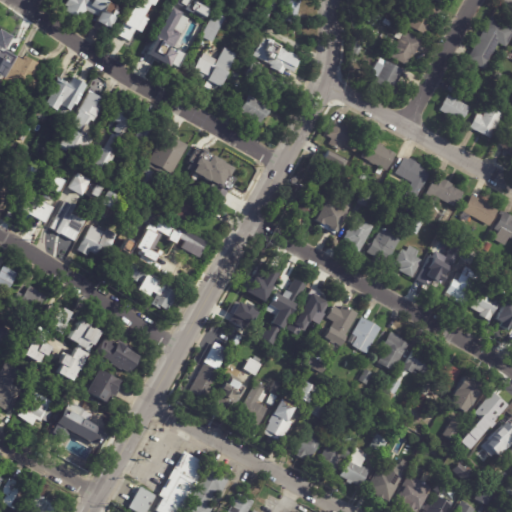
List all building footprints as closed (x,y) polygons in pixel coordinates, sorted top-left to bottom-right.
[(107,29),(94,22),(97,15),(87,10),(82,19),(66,11),(69,6),(66,4),(68,0),(102,0),(106,2),(105,3),(118,10),(108,29),(107,29)] [(141,0),(134,14),(127,10),(128,8),(111,0),(126,0),(131,2),(132,0),(141,0)] [(176,0),(178,1),(174,10),(169,7),(172,0),(176,0)] [(208,7),(188,0),(180,0),(178,8),(204,17),(208,7)] [(271,11),(262,6),(264,0),(281,0),(274,13),(271,11)] [(300,15),(299,17),(296,17),(295,23),(281,20),(283,13),(284,13),(286,8),(281,7),(282,0),(300,0),(297,12),(300,13),(300,15)] [(431,8),(436,11),(426,31),(427,31),(425,35),(424,34),(423,36),(407,27),(420,2),(431,8)] [(214,34),(210,43),(200,38),(213,14),(214,14),(216,10),(223,14),(221,18),(222,19),(214,34)] [(369,16),(376,21),(372,26),(365,21),(369,16)] [(480,35),(490,16),(511,27),(511,33),(505,47),(497,42),(494,49),(497,50),(491,61),(488,59),(483,69),(466,59),(480,35)] [(406,23),(404,29),(391,23),(394,17),(406,23)] [(136,27),(134,30),(146,37),(138,51),(117,40),(127,21),(131,23),(133,19),(138,22),(136,27)] [(389,23),(390,23),(387,28),(381,24),(383,20),(389,23)] [(184,59),(177,55),(170,68),(145,55),(151,45),(148,43),(156,27),(180,40),(184,33),(186,34),(189,28),(199,33),(185,60),(184,59)] [(405,34),(420,43),(411,59),(409,57),(404,67),(389,58),(395,48),(394,47),(397,42),(398,42),(403,33),(405,34)] [(292,72),(291,74),(283,70),(281,75),(268,69),(269,67),(251,57),(260,38),(279,47),(278,49),(298,60),(292,72)] [(0,40),(8,45),(2,55),(0,53),(0,40)] [(353,46),(361,49),(357,58),(350,54),(353,46)] [(211,94),(201,88),(204,82),(203,82),(204,80),(195,75),(197,72),(192,70),(199,58),(200,59),(203,53),(216,61),(222,49),(233,55),(229,62),(230,63),(221,79),(222,80),(216,90),(214,89),(211,94)] [(25,57),(40,65),(31,80),(36,83),(31,92),(25,88),(20,97),(0,86),(10,69),(11,69),(17,57),(22,59),(24,56),(25,57)] [(400,71),(401,71),(388,97),(370,87),(375,78),(368,74),(375,63),(376,64),(379,59),(400,71)] [(277,96),(274,94),(273,97),(254,87),(256,83),(245,77),(251,64),(260,69),(258,71),(283,84),(277,96)] [(497,71),(502,74),(500,80),(494,77),(497,71)] [(58,76),(62,78),(63,77),(69,80),(70,78),(75,81),(74,83),(80,86),(67,111),(59,106),(65,95),(56,91),(53,95),(48,92),(51,88),(50,87),(57,75),(58,76)] [(93,106),(97,108),(89,124),(86,122),(79,136),(89,142),(79,160),(56,147),(85,94),(96,99),(92,105),(93,106)] [(247,97),(269,110),(264,119),(262,118),(258,125),(237,113),(238,111),(229,106),(236,94),(245,99),(247,97)] [(447,115),(438,110),(446,95),(468,107),(460,122),(447,115)] [(502,115),(494,128),(496,129),(494,131),(493,130),(492,133),(493,133),(491,137),(490,136),(489,138),(469,127),(477,113),(481,116),(487,106),(502,115)] [(119,109),(120,110),(121,108),(125,110),(124,112),(129,115),(124,125),(126,129),(101,174),(88,166),(92,160),(84,156),(90,146),(101,152),(110,135),(112,136),(113,134),(111,133),(116,125),(109,121),(117,108),(119,109)] [(511,115),(503,134),(511,138),(511,115)] [(148,122),(157,128),(148,145),(140,141),(138,145),(132,142),(144,120),(148,122)] [(342,124),(353,130),(353,131),(362,136),(354,152),(349,149),(346,155),(327,144),(330,138),(325,135),(334,120),(341,124),(342,124)] [(25,127),(30,130),(27,135),(22,132),(25,127)] [(511,151),(497,144),(504,129),(510,132),(511,131),(511,151)] [(50,130),(55,133),(52,139),(47,136),(50,130)] [(186,144),(163,132),(147,164),(169,176),(186,144)] [(370,141),(376,144),(385,148),(384,149),(386,150),(386,149),(394,154),(385,170),(383,169),(380,175),(375,173),(379,167),(374,164),(373,165),(368,163),(369,162),(360,157),(370,141)] [(28,154),(16,177),(5,171),(17,148),(28,154)] [(185,169),(220,187),(230,167),(195,149),(185,169)] [(320,161),(339,170),(344,160),(324,151),(320,161)] [(410,160),(418,164),(417,166),(428,172),(420,188),(415,185),(412,190),(401,184),(403,179),(393,173),(402,157),(406,159),(406,158),(410,160)] [(30,189),(20,183),(34,159),(42,164),(36,174),(38,176),(36,180),(35,179),(30,189)] [(208,162),(222,170),(215,182),(231,191),(223,205),(222,204),(220,208),(192,191),(202,174),(201,173),(208,162)] [(308,165),(299,180),(294,177),(303,162),(308,165)] [(348,169),(355,174),(352,179),(344,174),(348,169)] [(144,170),(153,176),(143,193),(134,188),(144,170)] [(361,173),(366,176),(363,181),(358,179),(361,173)] [(85,184),(76,199),(63,192),(72,176),(85,184)] [(442,179),(451,184),(450,186),(464,194),(462,199),(459,197),(454,207),(432,196),(430,200),(423,196),(426,190),(431,181),(436,184),(439,178),(442,179)] [(93,198),(88,196),(93,186),(99,189),(94,199),(93,198)] [(302,219),(301,220),(285,211),(297,190),(307,195),(310,190),(316,194),(313,199),(314,199),(302,219)] [(362,206),(356,202),(362,190),(375,197),(368,209),(362,206)] [(187,197),(194,201),(192,206),(200,210),(192,224),(189,223),(186,229),(154,211),(159,202),(164,205),(165,204),(169,206),(178,192),(187,197)] [(30,220),(29,222),(22,219),(23,217),(19,214),(20,213),(15,210),(20,201),(24,203),(29,194),(39,199),(36,204),(39,206),(42,200),(51,205),(47,212),(45,211),(38,225),(30,220)] [(108,210),(107,212),(97,206),(104,194),(114,200),(108,210)] [(472,196),(487,204),(486,205),(497,210),(488,226),(469,216),(466,222),(459,217),(470,195),(472,196)] [(73,204),(69,211),(83,219),(72,239),(58,231),(57,233),(53,230),(54,228),(49,226),(64,199),(73,204)] [(312,224),(335,233),(343,210),(320,201),(312,224)] [(388,205),(391,206),(392,205),(396,207),(389,221),(381,217),(388,205)] [(442,216),(446,209),(452,212),(445,225),(439,222),(442,216)] [(503,212),(511,216),(511,239),(507,237),(503,244),(495,239),(499,232),(493,229),(496,223),(494,222),(499,211),(503,212)] [(355,218),(360,221),(360,220),(363,221),(362,222),(371,227),(356,253),(345,247),(347,243),(341,239),(345,233),(344,233),(345,230),(346,231),(354,217),(355,218)] [(160,253),(159,256),(156,255),(151,263),(152,264),(151,266),(139,259),(141,255),(137,253),(138,251),(134,249),(144,230),(145,231),(149,224),(156,228),(160,220),(173,228),(172,229),(180,234),(175,244),(167,239),(169,237),(162,233),(154,249),(161,252),(160,253)] [(414,234),(408,231),(414,220),(421,223),(415,235),(414,234)] [(92,229),(101,234),(103,230),(114,236),(103,256),(96,252),(93,258),(87,254),(84,258),(74,253),(88,227),(92,229)] [(401,234),(384,264),(377,260),(376,261),(363,254),(372,239),(373,239),(380,227),(390,233),(392,229),(401,234)] [(444,250),(434,244),(440,233),(448,237),(445,241),(450,243),(445,251),(444,250)] [(486,242),(492,245),(488,252),(483,250),(486,242)] [(115,250),(118,244),(123,247),(120,252),(115,250)] [(420,261),(410,278),(397,271),(398,268),(392,264),(400,250),(404,252),(408,246),(418,251),(414,258),(420,261)] [(467,263),(459,259),(466,247),(480,256),(474,267),(467,263)] [(114,252),(121,255),(118,261),(111,258),(114,252)] [(241,293),(245,285),(246,285),(249,280),(248,280),(258,261),(278,272),(268,291),(261,288),(255,300),(241,293)] [(435,262),(441,265),(438,270),(445,274),(436,292),(422,285),(424,282),(418,279),(425,264),(430,266),(433,261),(435,262)] [(173,302),(170,308),(169,307),(166,313),(159,309),(158,310),(151,306),(148,311),(141,307),(145,301),(151,305),(156,296),(149,292),(148,294),(141,290),(144,284),(142,283),(141,285),(137,283),(136,284),(132,282),(132,280),(129,278),(130,276),(122,271),(128,262),(171,288),(169,291),(176,295),(173,300),(174,301),(173,302)] [(492,263),(497,266),(494,272),(488,269),(492,263)] [(465,267),(470,270),(469,271),(479,277),(461,307),(443,295),(456,272),(460,274),(464,266),(465,267)] [(3,267),(15,275),(3,296),(0,294),(0,270),(2,267),(3,267)] [(287,275),(305,285),(295,302),(277,292),(287,275)] [(507,286),(488,321),(477,316),(479,313),(469,308),(482,285),(492,290),(497,281),(507,286)] [(30,287),(44,296),(32,314),(27,311),(24,316),(13,308),(16,304),(11,301),(17,292),(21,295),(27,286),(30,287)] [(310,287),(329,298),(316,321),(309,317),(306,322),(292,314),(299,303),(298,303),(308,286),(310,287)] [(511,325),(508,333),(494,325),(496,322),(493,320),(497,312),(498,313),(508,296),(511,298),(511,325)] [(225,319),(245,330),(255,312),(235,301),(225,319)] [(50,304),(56,307),(55,309),(59,311),(61,307),(70,312),(63,323),(65,324),(60,334),(52,329),(50,333),(48,332),(42,343),(49,347),(44,355),(41,353),(36,362),(23,354),(29,343),(28,342),(37,326),(41,328),(47,319),(41,316),(49,303),(50,304)] [(256,318),(262,306),(274,312),(268,324),(256,318)] [(343,306),(356,314),(337,346),(330,342),(329,344),(325,342),(326,340),(321,337),(326,327),(329,328),(332,322),(325,318),(332,306),(339,310),(341,306),(343,306)] [(362,319),(379,328),(365,354),(351,346),(356,337),(351,334),(360,318),(362,319)] [(93,330),(98,333),(91,346),(86,344),(83,350),(82,350),(80,353),(85,355),(77,371),(75,370),(69,382),(55,375),(59,366),(56,364),(61,355),(69,359),(74,349),(77,350),(78,348),(75,346),(76,345),(66,340),(69,337),(68,336),(70,332),(71,333),(72,331),(73,332),(79,320),(90,326),(89,328),(93,330)] [(0,352),(0,328),(12,336),(1,353),(0,352)] [(231,340),(228,338),(231,332),(241,338),(237,343),(231,340)] [(390,333),(401,339),(400,340),(407,344),(392,372),(376,363),(385,347),(381,345),(389,332),(390,333)] [(280,337),(285,341),(280,349),(275,345),(280,337)] [(105,341),(113,346),(115,343),(137,357),(126,374),(119,369),(118,370),(108,364),(109,362),(93,352),(102,339),(105,341)] [(226,350),(226,351),(215,370),(200,362),(212,342),(226,350)] [(417,348),(433,357),(423,374),(413,369),(411,373),(406,371),(405,373),(402,371),(403,369),(402,368),(414,346),(417,348)] [(254,376),(241,369),(247,358),(260,365),(254,376)] [(302,360),(307,363),(304,368),(299,366),(302,360)] [(443,362),(459,371),(447,392),(436,385),(439,381),(431,376),(440,361),(443,362)] [(307,370),(311,362),(316,365),(318,363),(321,365),(320,367),(325,370),(321,378),(307,370)] [(199,399),(186,391),(201,366),(217,376),(203,401),(199,399)] [(365,385),(358,381),(364,369),(372,373),(365,385)] [(120,385),(113,398),(111,397),(106,405),(101,402),(101,403),(82,393),(95,370),(112,379),(121,384),(120,385)] [(396,374),(403,378),(400,383),(401,383),(390,401),(383,397),(393,379),(394,379),(396,374)] [(35,375),(41,379),(37,387),(31,384),(35,375)] [(17,401),(13,398),(9,405),(0,399),(0,385),(5,376),(25,386),(17,401)] [(463,378),(467,380),(469,377),(480,384),(466,407),(462,413),(447,405),(452,397),(449,396),(461,376),(463,378)] [(235,383),(242,387),(238,394),(241,395),(231,414),(219,408),(220,406),(212,402),(225,378),(235,383)] [(272,406),(265,403),(270,394),(269,392),(275,381),(283,385),(272,406)] [(264,407),(266,408),(255,430),(236,420),(255,382),(265,387),(262,393),(265,395),(260,405),(264,407)] [(429,388),(418,408),(412,405),(419,392),(420,393),(424,385),(429,388)] [(299,415),(288,409),(294,398),(293,398),(300,386),(312,393),(306,406),(305,405),(299,415)] [(41,419),(39,422),(34,419),(31,425),(16,417),(30,391),(50,402),(41,419)] [(81,401),(78,406),(65,399),(69,394),(81,400),(81,401)] [(488,395),(504,408),(494,421),(487,416),(481,423),(473,416),(478,409),(476,408),(487,394),(488,395)] [(328,402),(319,419),(307,412),(316,396),(328,402)] [(289,422),(290,423),(279,444),(267,438),(269,434),(263,430),(267,422),(266,422),(276,403),(284,407),(279,417),(289,422)] [(78,416),(75,422),(93,431),(85,447),(57,432),(52,441),(43,437),(61,404),(79,414),(78,416)] [(337,428),(333,426),(340,414),(341,415),(345,407),(351,410),(346,418),(351,421),(346,429),(342,427),(340,430),(337,428)] [(48,423),(42,420),(48,409),(54,412),(48,423)] [(508,417),(511,419),(511,440),(507,447),(501,442),(496,449),(487,443),(494,435),(493,435),(502,423),(501,423),(505,419),(506,420),(508,416),(508,417)] [(454,421),(461,425),(450,441),(441,435),(451,419),(454,421)] [(314,435),(312,438),(319,442),(310,458),(305,455),(302,459),(296,456),(298,453),(293,450),(302,433),(306,435),(308,432),(314,435)] [(377,452),(369,447),(375,434),(387,440),(380,453),(377,452)] [(332,437),(342,443),(340,445),(348,449),(342,460),(339,458),(332,473),(316,464),(326,446),(324,445),(329,436),(332,437)] [(365,456),(359,466),(367,470),(358,487),(349,482),(348,484),(344,482),(345,480),(338,476),(354,447),(366,454),(365,456)] [(475,466),(467,460),(478,447),(486,453),(475,466)] [(207,466),(181,511),(153,511),(160,498),(157,496),(181,452),(207,466)] [(406,467),(387,501),(382,498),(380,502),(374,499),(376,497),(364,490),(376,468),(381,471),(387,460),(397,466),(398,463),(399,464),(401,460),(407,463),(405,467),(406,467)] [(459,464),(469,473),(462,481),(451,470),(458,463),(459,464)] [(208,468),(228,479),(219,494),(215,492),(207,507),(211,509),(209,511),(182,511),(207,468),(208,468)] [(445,471),(450,474),(445,484),(447,485),(441,496),(426,487),(433,476),(438,479),(443,470),(445,471)] [(502,471),(505,475),(506,474),(510,479),(498,488),(491,479),(502,471)] [(12,479),(18,483),(17,485),(28,492),(17,511),(1,503),(5,496),(0,493),(9,478),(12,479)] [(511,497),(509,499),(502,489),(511,481),(511,497)] [(487,506),(474,500),(481,486),(494,492),(487,506)] [(129,507),(139,487),(156,496),(147,511),(135,511),(128,508),(129,507)] [(409,491),(412,493),(409,497),(422,504),(417,511),(407,511),(397,507),(406,490),(409,491)] [(244,497),(252,502),(246,511),(226,511),(237,493),(244,497)] [(437,498),(443,501),(444,499),(451,503),(446,511),(422,511),(433,495),(437,498)] [(488,511),(495,498),(503,502),(502,504),(506,506),(502,511),(488,511)] [(466,504),(467,505),(466,507),(474,511),(473,511),(454,511),(460,501),(466,504)]
